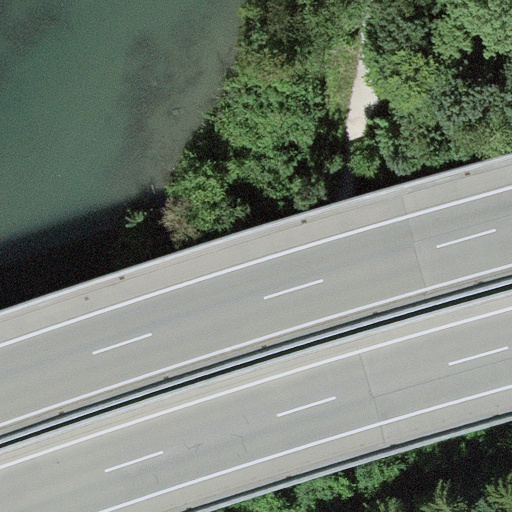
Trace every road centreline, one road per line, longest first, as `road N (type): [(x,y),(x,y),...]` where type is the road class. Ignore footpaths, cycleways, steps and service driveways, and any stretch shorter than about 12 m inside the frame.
road 1 (track): [(94,511),(298,382),(335,245),(384,0)]
road 2 (motorway): [(511,225),(0,385)]
road 3 (motorway): [(0,506),(320,401),(511,349)]
road 4 (track): [(360,92),(511,30)]
